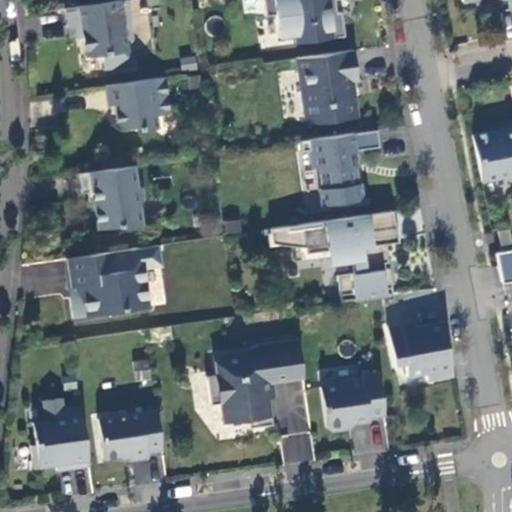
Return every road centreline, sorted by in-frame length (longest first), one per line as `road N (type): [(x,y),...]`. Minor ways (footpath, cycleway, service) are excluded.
road 1 (residential): [(423,76),(499,461)]
road 2 (unclassified): [(499,461),(148,511)]
road 3 (residential): [(2,0),(10,161),(0,298)]
